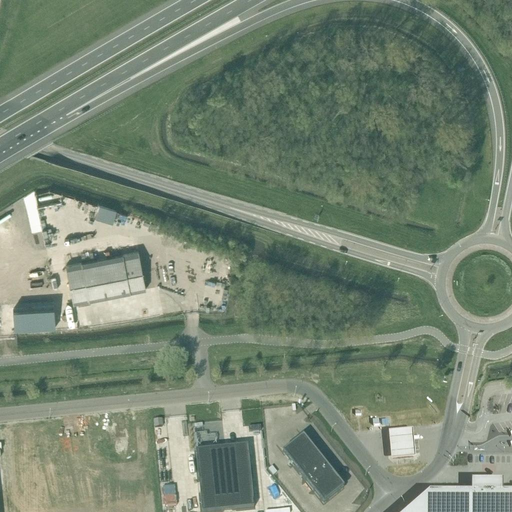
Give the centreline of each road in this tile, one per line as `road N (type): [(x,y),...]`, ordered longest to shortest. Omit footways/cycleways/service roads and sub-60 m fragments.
road 1 (primary): [(173,188),(439,282)]
road 2 (primary): [(445,262),(173,188)]
road 3 (motorway): [(404,0),(464,40),(495,98),(500,155),(485,238)]
road 4 (motorway): [(61,109),(304,0)]
road 5 (unclassified): [(204,395),(307,389),(396,497)]
road 6 (motorway): [(195,0),(0,114)]
road 7 (motorway): [(61,109),(249,0)]
road 8 (unclassified): [(0,415),(204,395)]
road 9 (unclassified): [(0,361),(197,342)]
road 10 (primary): [(173,188),(0,135)]
